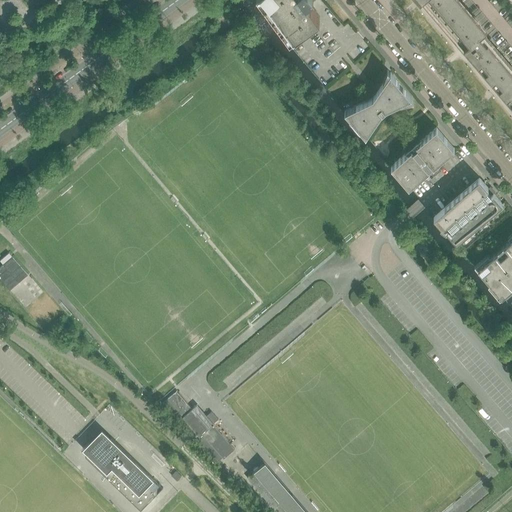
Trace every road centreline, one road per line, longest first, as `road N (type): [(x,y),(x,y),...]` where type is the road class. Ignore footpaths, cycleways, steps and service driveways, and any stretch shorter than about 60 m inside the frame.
road 1 (tertiary): [(511,175),(362,0)]
road 2 (tertiary): [(0,129),(176,0)]
